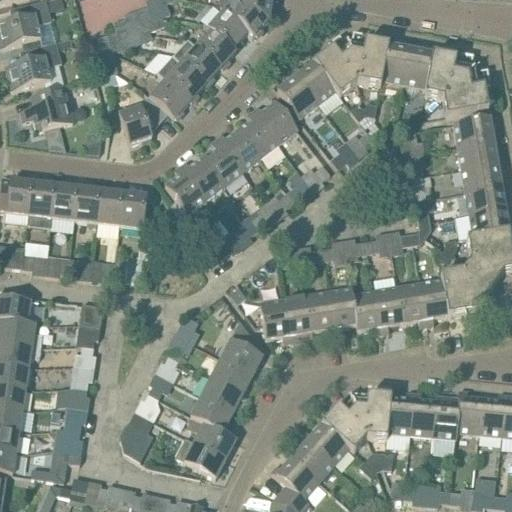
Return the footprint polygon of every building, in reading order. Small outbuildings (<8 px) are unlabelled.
[(0,0),(0,9),(10,7),(30,2),(29,0),(0,0)] [(165,9),(170,7),(166,0),(157,0),(145,5),(152,25),(162,21),(169,19),(165,9)] [(272,1),(272,0),(234,0),(236,5),(235,10),(228,19),(227,19),(248,38),(247,38),(253,43),(268,26),(272,1)] [(0,49),(1,54),(21,49),(40,44),(36,30),(51,26),(46,5),(13,13),(16,24),(0,28),(0,49)] [(227,19),(228,19),(223,15),(207,32),(210,35),(232,54),(247,38),(248,38),(227,19)] [(162,21),(152,25),(155,34),(166,31),(162,21)] [(139,39),(142,48),(152,44),(149,35),(139,39)] [(236,57),(233,54),(232,54),(210,35),(195,51),(220,74),(236,57)] [(120,45),(117,36),(106,40),(109,49),(120,45)] [(61,69),(57,54),(70,51),(85,54),(86,50),(87,50),(85,40),(43,51),(23,56),(26,67),(5,72),(11,96),(50,87),(46,73),(61,69)] [(337,50),(342,46),(339,41),(333,45),(337,50)] [(366,46),(359,45),(352,43),(351,49),(352,58),(348,59),(346,50),(342,46),(337,50),(331,54),(313,68),(336,97),(335,97),(339,102),(357,88),(380,93),(381,87),(388,50),(366,46)] [(172,61),(180,68),(204,91),(220,74),(187,44),(172,61)] [(109,49),(113,58),(123,55),(120,45),(109,49)] [(331,54),(337,50),(333,45),(328,49),(331,54)] [(403,91),(411,49),(404,47),(403,53),(388,50),(381,87),(403,91)] [(426,95),(432,59),(417,56),(418,50),(411,49),(403,91),(425,95),(426,95)] [(156,79),(166,60),(155,54),(144,73),(156,79)] [(463,65),(455,63),(432,59),(426,95),(425,95),(424,101),(442,104),(445,123),(488,116),(484,93),(482,85),(481,76),(474,77),(468,83),(464,80),(470,74),(472,66),(463,65)] [(156,78),(164,85),(189,108),(204,91),(180,68),(172,61),(156,78)] [(318,111),(335,97),(336,97),(313,68),(301,77),(297,73),(291,77),(318,111)] [(299,125),(318,111),(291,77),(286,81),(289,86),(276,96),(299,125)] [(115,79),(104,83),(107,92),(118,88),(115,79)] [(173,125),(189,108),(164,85),(149,102),(173,125)] [(33,101),(36,113),(20,116),(23,127),(33,125),(36,137),(44,135),(59,131),(73,128),(64,92),(30,101),(31,102),(33,101)] [(81,111),(98,107),(94,92),(77,97),(81,111)] [(278,151),(297,136),(275,107),(261,117),(258,112),(252,117),(278,151)] [(365,112),(362,113),(364,122),(368,121),(374,123),(377,110),(366,108),(365,112)] [(350,116),(358,126),(364,122),(362,113),(359,110),(350,116)] [(150,119),(145,124),(140,111),(118,119),(129,151),(151,143),(149,137),(159,127),(150,119)] [(260,165),(278,151),(252,117),(246,121),(250,126),(238,135),(260,165)] [(457,153),(493,147),(490,131),(496,130),(495,122),(453,129),(457,153)] [(59,131),(44,135),(49,155),(65,157),(59,131)] [(242,178),(260,165),(238,135),(225,145),(222,140),(216,144),(242,178)] [(367,137),(358,144),(365,153),(374,147),(367,137)] [(414,137),(402,139),(404,150),(416,148),(414,137)] [(224,192),(242,178),(216,144),(210,149),(214,153),(201,163),(224,192)] [(460,175),(503,168),(502,161),(496,162),(493,147),(457,153),(460,175)] [(339,159),(330,166),(337,175),(346,168),(339,159)] [(206,206),(224,192),(201,163),(189,172),(185,168),(180,172),(206,206)] [(464,198),(501,192),(498,176),(504,175),(503,168),(460,175),(464,198)] [(323,171),(314,178),(321,187),(330,181),(323,171)] [(187,221),(206,206),(180,172),(174,176),(178,181),(164,191),(187,221)] [(410,184),(422,182),(420,172),(409,173),(410,184)] [(410,184),(412,195),(424,194),(422,183),(410,184)] [(1,184),(0,196),(0,217),(29,221),(33,188),(1,184)] [(33,188),(29,221),(27,231),(50,233),(55,190),(33,188)] [(74,226),(78,193),(55,190),(51,223),(74,226)] [(468,220),(510,213),(509,206),(503,207),(501,192),(464,198),(468,220)] [(97,229),(101,196),(78,193),(74,226),(97,229)] [(295,193),(286,199),(293,208),(302,202),(295,193)] [(119,232),(123,198),(101,196),(97,229),(119,232)] [(123,198),(119,232),(142,234),(146,201),(123,198)] [(286,199),(278,206),(285,215),(293,208),(286,199)] [(510,213),(468,220),(472,242),(508,236),(506,221),(511,220),(510,213)] [(428,216),(416,218),(418,229),(429,227),(428,216)] [(266,230),(259,220),(250,227),(257,236),(266,230)] [(250,227),(242,233),(249,242),(257,236),(250,227)] [(419,235),(427,241),(431,235),(429,227),(418,229),(419,235)] [(462,276),(440,280),(448,322),(463,320),(464,325),(488,321),(485,303),(503,278),(511,276),(511,252),(508,236),(472,243),(466,243),(470,265),(462,276)] [(421,249),(425,244),(417,238),(411,239),(412,251),(421,249)] [(411,239),(400,241),(402,253),(412,251),(411,239)] [(114,274),(113,285),(147,289),(153,242),(148,241),(148,245),(140,244),(138,265),(126,264),(124,275),(114,274)] [(376,245),(365,247),(367,258),(378,257),(376,245)] [(445,253),(453,259),(451,246),(444,247),(445,253)] [(365,247),(355,249),(357,260),(367,258),(365,247)] [(229,257),(222,248),(214,255),(221,264),(229,257)] [(25,255),(11,252),(0,250),(0,271),(22,274),(25,255)] [(331,253),(321,255),(323,266),(333,264),(331,253)] [(32,276),(34,260),(25,259),(26,255),(25,255),(22,274),(32,276)] [(321,255),(311,256),(312,268),(323,266),(321,255)] [(438,265),(451,263),(442,256),(436,257),(438,265)] [(286,260),(276,262),(278,274),(288,272),(286,260)] [(68,280),(69,269),(59,267),(58,279),(68,280)] [(77,281),(79,270),(69,269),(68,280),(77,281)] [(113,285),(114,274),(104,273),(103,284),(113,285)] [(441,286),(419,290),(426,332),(433,331),(432,325),(448,322),(441,286)] [(419,333),(426,332),(419,290),(397,293),(403,330),(418,327),(419,333)] [(230,300),(237,309),(245,302),(238,293),(230,300)] [(387,332),(403,330),(397,293),(374,297),(381,340),(388,338),(387,332)] [(357,338),(358,337),(350,294),(327,298),(335,341),(342,339),(341,334),(356,331),(357,338)] [(381,340),(374,297),(352,301),(351,294),(350,294),(358,337),(373,335),(374,341),(381,340)] [(328,342),(335,341),(327,298),(305,302),(311,339),(327,336),(328,342)] [(38,308),(30,307),(0,302),(0,324),(27,329),(27,328),(34,329),(38,308)] [(296,341),(311,339),(305,302),(282,306),(290,348),(297,347),(296,341)] [(283,349),(290,348),(282,306),(259,310),(265,346),(282,344),(283,349)] [(99,312),(88,310),(82,309),(79,330),(100,333),(102,321),(98,320),(99,312)] [(198,328),(190,324),(188,323),(184,331),(194,336),(198,328)] [(34,330),(34,329),(27,328),(27,329),(0,324),(0,346),(32,351),(39,352),(40,352),(42,340),(33,340),(35,330),(34,330)] [(98,346),(100,333),(79,330),(75,351),(81,352),(82,352),(93,353),(94,345),(98,346)] [(262,362),(245,352),(230,345),(220,364),(252,381),(262,362)] [(39,365),(40,352),(39,352),(32,351),(0,346),(0,368),(28,373),(30,363),(39,365)] [(92,361),(93,353),(82,352),(81,352),(80,360),(74,359),(72,371),(94,375),(96,362),(92,361)] [(168,361),(178,367),(182,359),(172,354),(168,361)] [(174,374),(178,367),(168,361),(164,369),(174,374)] [(242,400),(252,381),(220,364),(210,384),(242,400)] [(0,390),(25,394),(28,373),(0,368),(0,390)] [(88,387),(80,385),(71,384),(69,393),(75,393),(87,395),(88,387)] [(232,419),(242,400),(210,384),(200,403),(232,419)] [(0,412),(22,415),(25,394),(0,390),(0,412)] [(148,400),(158,405),(162,397),(152,392),(148,400)] [(86,403),(87,395),(75,393),(69,393),(69,395),(60,394),(57,413),(61,413),(66,413),(88,416),(90,403),(86,403)] [(478,441),(482,404),(466,403),(467,397),(459,396),(458,403),(459,403),(455,446),(456,446),(456,439),(478,441)] [(409,441),(413,398),(406,398),(406,404),(390,402),(386,439),(387,439),(409,441)] [(432,443),(436,407),(420,405),(421,399),(413,398),(409,441),(432,443)] [(154,413),(158,405),(148,400),(144,407),(154,413)] [(390,402),(366,400),(361,400),(361,404),(353,404),(357,413),(353,415),(349,406),(344,411),(341,408),(321,429),(349,454),(348,454),(353,458),(366,443),(386,445),(387,439),(386,439),(390,402)] [(501,443),(505,401),(498,400),(498,406),(482,404),(478,441),(501,443)] [(511,444),(511,407),(511,406),(511,401),(505,401),(501,443),(511,444)] [(344,411),(349,406),(345,402),(341,408),(344,411)] [(459,403),(458,403),(452,402),(451,408),(436,407),(432,443),(455,446),(459,403)] [(222,439),(222,438),(232,419),(200,403),(190,422),(192,423),(222,439)] [(0,434),(19,437),(22,415),(0,412),(0,434)] [(86,430),(88,416),(66,413),(61,413),(66,414),(64,427),(70,427),(68,434),(69,435),(81,436),(82,429),(86,430)] [(150,425),(134,417),(120,445),(124,459),(129,462),(142,436),(145,439),(150,425)] [(235,445),(222,438),(222,439),(192,423),(187,433),(198,439),(194,448),(225,465),(235,445)] [(334,471),(348,454),(349,454),(321,429),(311,441),(306,437),(302,443),(334,471)] [(0,455),(16,458),(19,437),(0,434),(0,455)] [(79,445),(81,436),(69,435),(68,434),(56,435),(53,455),(60,454),(81,458),(83,446),(79,445)] [(319,488),(334,471),(302,443),(297,448),(301,452),(291,464),(319,488)] [(194,448),(184,444),(175,463),(184,467),(183,468),(215,484),(225,465),(194,448)] [(79,471),(81,458),(60,454),(53,455),(49,477),(56,478),(56,479),(65,480),(67,469),(79,471)] [(0,478),(12,480),(16,458),(0,455),(0,478)] [(368,471),(374,463),(372,458),(364,467),(368,471)] [(391,476),(392,460),(385,459),(384,466),(383,470),(383,475),(391,476)] [(373,475),(377,470),(374,463),(368,471),(373,475)] [(276,471),(271,478),(286,491),(273,506),(282,511),(305,511),(308,509),(304,505),(319,488),(291,464),(281,475),(276,471)] [(373,475),(368,471),(364,467),(359,473),(371,484),(376,478),(373,475)] [(30,483),(43,485),(44,476),(32,474),(30,483)] [(56,478),(49,477),(44,476),(43,485),(55,487),(56,479),(56,478)] [(64,488),(65,480),(56,479),(55,487),(64,488)] [(95,511),(100,489),(87,486),(81,511),(95,511)] [(47,499),(55,500),(59,501),(61,493),(61,492),(50,491),(47,499)] [(117,511),(121,494),(108,491),(107,495),(99,493),(98,501),(106,503),(104,511),(117,511)] [(72,495),(61,493),(59,501),(70,504),(72,495)] [(134,500),(134,497),(121,494),(117,511),(139,511),(140,511),(132,509),(134,500)] [(415,495),(404,494),(403,505),(414,506),(415,495)] [(135,497),(134,497),(134,500),(132,509),(140,511),(142,502),(134,501),(135,497)] [(449,498),(439,497),(438,509),(448,510),(449,498)] [(449,498),(448,510),(459,511),(460,499),(449,498)] [(48,511),(50,511),(55,500),(47,499),(42,509),(48,511)] [(95,511),(104,511),(106,503),(98,501),(95,511)] [(493,511),(495,502),(484,501),(483,511),(493,511)] [(504,511),(505,503),(495,502),(493,511),(504,511)] [(364,511),(378,511),(380,511),(371,503),(364,511)]
